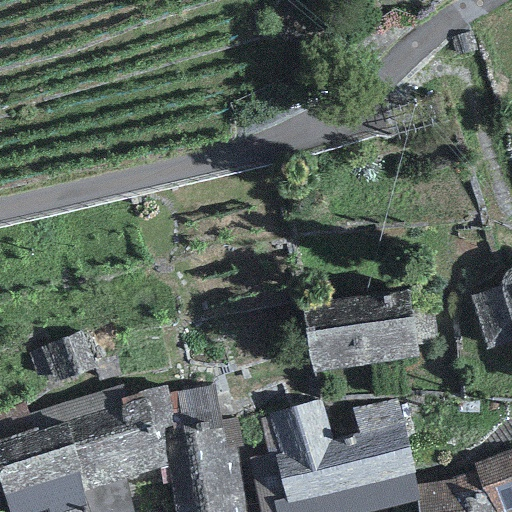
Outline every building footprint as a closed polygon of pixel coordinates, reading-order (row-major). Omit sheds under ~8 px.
[(511,334),(511,259),(506,261),(501,280),(468,291),(486,343),(511,334)] [(414,302),(305,318),(311,362),(420,347),(414,302)] [(318,395),(256,412),(282,508),(419,470),(398,393),(354,406),(360,429),(330,437),(318,395)] [(114,399),(0,439),(0,508),(1,511),(49,511),(142,479),(114,399)] [(248,511),(233,418),(163,429),(176,511),(248,511)] [(511,446),(480,459),(500,511),(511,505),(511,446)] [(480,459),(420,485),(421,511),(499,511),(500,511),(480,459)]
